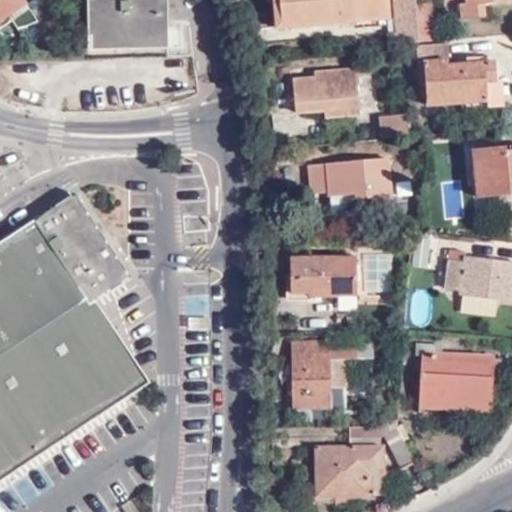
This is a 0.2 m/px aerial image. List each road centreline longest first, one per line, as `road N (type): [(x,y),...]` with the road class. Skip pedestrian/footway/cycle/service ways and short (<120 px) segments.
road 1 (residential): [(240,511),(233,121)]
road 2 (residential): [(0,118),(65,135),(233,121)]
road 3 (residential): [(233,121),(218,0)]
